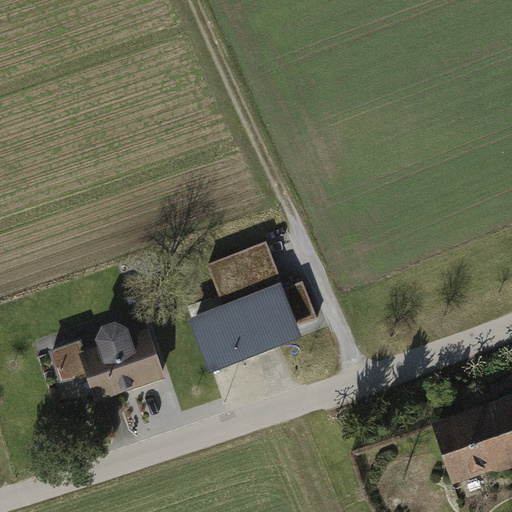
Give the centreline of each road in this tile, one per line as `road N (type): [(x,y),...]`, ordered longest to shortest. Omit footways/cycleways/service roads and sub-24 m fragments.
road 1 (unclassified): [(0,504),(366,380),(511,321)]
road 2 (track): [(366,380),(193,0)]
